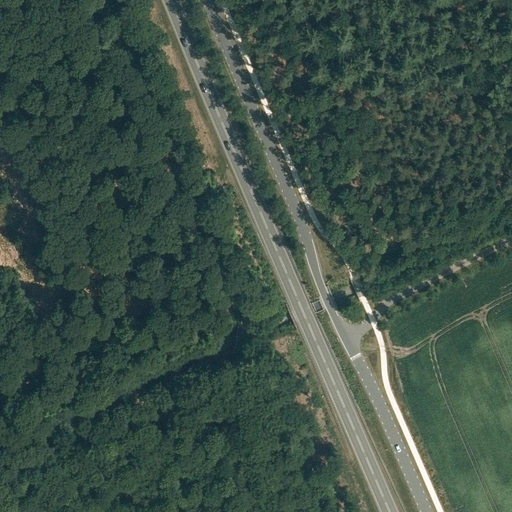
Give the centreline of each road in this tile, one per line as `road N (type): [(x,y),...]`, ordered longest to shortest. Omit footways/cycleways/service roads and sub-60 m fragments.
road 1 (unclassified): [(0,471),(217,383),(240,349),(241,301),(114,0)]
road 2 (trunk): [(389,511),(171,0)]
road 3 (tertiary): [(347,338),(208,0)]
road 4 (unclassified): [(347,338),(391,299),(511,240)]
road 5 (tertiary): [(426,511),(347,338)]
